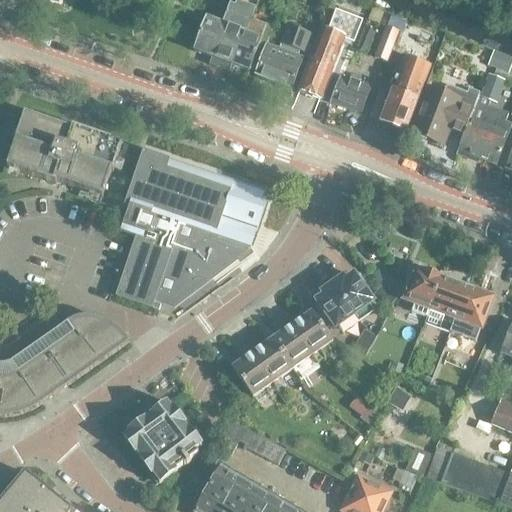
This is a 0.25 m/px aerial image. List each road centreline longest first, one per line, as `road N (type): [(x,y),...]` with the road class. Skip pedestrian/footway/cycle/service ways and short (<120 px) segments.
road 1 (residential): [(51,437),(226,313),(301,245),(338,160)]
road 2 (tertiary): [(338,160),(0,45)]
road 3 (tertiary): [(511,223),(338,160)]
